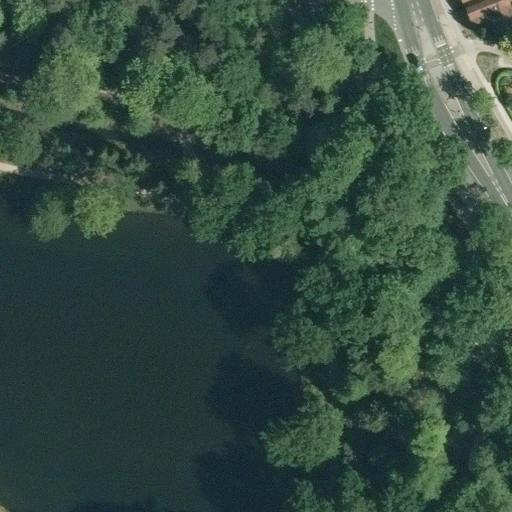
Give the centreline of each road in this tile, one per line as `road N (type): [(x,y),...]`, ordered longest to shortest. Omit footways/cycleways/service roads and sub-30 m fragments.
road 1 (track): [(333,511),(332,366),(319,255),(270,215),(204,195)]
road 2 (track): [(204,195),(181,127),(159,106),(0,75)]
road 3 (secondary): [(511,214),(460,121),(409,0)]
road 4 (track): [(204,195),(144,193),(0,166)]
